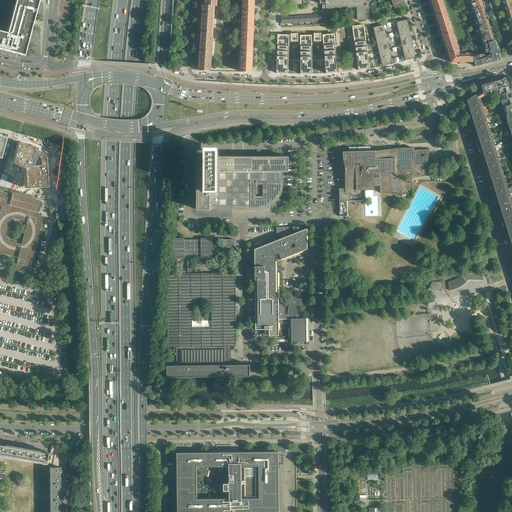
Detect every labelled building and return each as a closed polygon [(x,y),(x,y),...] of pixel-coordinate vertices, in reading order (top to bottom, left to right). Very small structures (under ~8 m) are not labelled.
[(34,20),(39,1),(38,0),(0,0),(0,49),(2,50),(3,50),(9,52),(10,52),(17,54),(24,56),(29,39),(33,23),(34,20)] [(217,5),(217,1),(217,0),(206,0),(206,5),(203,5),(203,13),(214,14),(215,6),(216,6),(217,5)] [(254,11),(254,0),(243,0),(243,11),(254,11)] [(370,0),(375,0),(319,0),(320,4),(322,4),(322,9),(326,9),(334,9),(334,10),(337,10),(337,8),(346,8),(346,9),(349,9),(349,8),(357,7),(357,20),(370,19),(369,1),(370,1),(370,0)] [(446,11),(443,2),(442,2),(441,0),(440,0),(432,3),(433,6),(434,6),(436,13),(436,14),(437,17),(446,14),(445,11),(446,11)] [(483,6),(483,4),(482,3),(481,3),(481,0),(470,4),(471,6),(472,6),(473,9),(483,6)] [(484,12),(484,10),(484,9),(483,6),(473,9),(474,13),(473,13),(474,15),(484,12)] [(253,32),(254,11),(243,11),(242,31),(253,32)] [(487,18),(486,15),(485,14),(484,12),(474,15),(475,18),(476,17),(477,21),(487,18)] [(213,33),(214,14),(203,13),(202,32),(213,33)] [(453,32),(448,16),(447,16),(446,14),(437,17),(439,25),(440,25),(441,27),(440,27),(443,36),(453,32)] [(488,24),(487,21),(488,20),(487,18),(477,21),(478,24),(477,25),(478,27),(488,24)] [(408,26),(407,20),(397,22),(396,20),(393,21),(393,22),(394,24),(394,23),(394,26),(396,25),(396,24),(397,24),(398,28),(408,26)] [(385,31),(384,27),(385,27),(386,28),(387,27),(387,25),(387,24),(386,23),(383,23),(384,25),(373,27),(375,34),(385,31)] [(491,29),(490,26),(489,26),(488,24),(478,27),(478,29),(479,29),(481,33),(491,29)] [(365,25),(353,26),(360,70),(371,69),(365,25)] [(410,32),(408,26),(398,28),(399,33),(398,33),(398,32),(396,32),(396,35),(410,32)] [(492,35),(491,33),(492,32),(491,29),(481,33),(482,36),(481,36),(481,39),(492,35)] [(253,52),(253,32),(242,31),(241,51),(253,52)] [(386,36),(385,31),(375,34),(376,40),(390,37),(390,36),(389,36),(389,34),(387,34),(387,35),(386,36)] [(212,52),(213,33),(202,32),(200,51),(212,52)] [(411,38),(410,32),(396,35),(396,36),(397,38),(399,38),(399,36),(400,36),(401,41),(411,38)] [(456,42),(453,32),(443,36),(446,44),(446,43),(446,45),(456,42)] [(335,34),(323,35),(326,74),(338,73),(335,34)] [(289,35),(277,35),(276,74),(288,74),(289,35)] [(312,35),(300,35),(301,75),(312,74),(312,35)] [(494,41),(494,38),(493,38),(492,35),(481,39),(482,41),(483,41),(484,44),(485,44),(494,41)] [(388,44),(387,39),(388,39),(388,40),(390,40),(390,37),(376,40),(378,46),(388,44)] [(413,44),(411,38),(401,41),(402,45),(401,45),(400,44),(399,45),(399,47),(413,44)] [(496,47),(494,41),(485,44),(487,50),(496,47)] [(459,51),(456,42),(446,45),(447,46),(446,46),(449,54),(459,51)] [(389,48),(388,44),(378,46),(379,52),(393,49),(392,48),(392,46),(390,47),(390,48),(389,48)] [(414,50),(413,44),(399,47),(399,48),(400,50),(402,50),(402,49),(404,53),(414,50)] [(498,52),(496,47),(487,50),(488,55),(498,52)] [(483,64),(481,56),(480,56),(479,55),(478,55),(478,53),(473,55),(473,57),(471,57),(470,54),(469,53),(468,48),(459,51),(449,54),(452,63),(474,62),(476,67),(483,64)] [(391,56),(390,51),(391,51),(391,52),(393,52),(393,50),(393,49),(379,52),(380,58),(391,56)] [(416,57),(414,50),(404,53),(405,57),(404,58),(403,56),(401,57),(402,59),(402,60),(402,62),(406,61),(405,59),(416,57)] [(211,71),(212,52),(200,51),(199,70),(211,71)] [(252,72),(253,52),(241,51),(241,72),(252,72)] [(501,60),(499,54),(500,54),(499,52),(498,52),(488,55),(488,56),(490,63),(497,61),(497,62),(501,61),(501,60)] [(395,61),(395,58),(393,59),(393,60),(392,60),(391,56),(380,58),(382,65),(392,62),(393,64),(396,63),(395,62),(396,62),(395,61)] [(490,63),(488,56),(487,56),(486,56),(485,56),(484,56),(483,56),(481,56),(483,64),(490,63)] [(510,85),(508,78),(506,79),(506,78),(502,79),(503,80),(495,82),(498,90),(499,90),(509,86),(508,85),(510,85)] [(498,90),(495,82),(488,84),(491,92),(497,91),(497,90),(498,90)] [(493,100),(491,92),(488,84),(482,86),(483,91),(484,94),(485,96),(487,102),(493,100)] [(511,92),(510,89),(509,86),(499,90),(501,95),(511,92)] [(482,108),(479,99),(485,96),(484,94),(483,91),(468,101),(472,114),(484,110),(483,107),(482,108)] [(511,97),(511,96),(511,95),(511,92),(501,95),(503,101),(511,97)] [(511,104),(511,97),(503,101),(504,107),(511,104)] [(486,122),(485,118),(484,114),(485,113),(484,110),(472,114),(477,128),(488,124),(487,121),(486,122)] [(490,135),(489,132),(488,128),(489,127),(488,124),(477,128),(481,142),(491,139),(492,138),(491,135),(490,135)] [(0,205),(0,206),(2,206),(0,212),(0,253),(5,254),(5,252),(19,255),(18,258),(29,261),(31,254),(30,254),(31,252),(34,253),(36,244),(35,244),(37,234),(38,231),(39,229),(40,229),(43,219),(41,218),(42,216),(37,215),(38,212),(41,201),(13,194),(11,199),(6,198),(7,193),(0,191),(0,159),(6,138),(0,135),(0,205)] [(493,145),(491,139),(481,142),(485,154),(495,151),(493,145)] [(17,145),(12,160),(13,162),(14,163),(23,168),(24,169),(24,171),(25,183),(26,185),(27,185),(45,188),(47,187),(48,185),(46,159),(45,155),(43,153),(39,151),(21,142),(18,142),(17,143),(17,145)] [(412,175),(412,174),(418,174),(417,174),(420,174),(420,175),(429,175),(429,174),(429,173),(429,170),(429,165),(430,165),(429,152),(429,149),(423,149),(423,150),(415,151),(414,148),(391,149),(383,151),(348,152),(348,151),(348,150),(341,151),(342,158),(342,160),(343,160),(344,163),(343,164),(344,167),(344,168),(344,178),(345,190),(345,192),(352,192),(352,202),(352,201),(354,201),(354,202),(361,201),(360,201),(361,201),(362,196),(362,193),(362,190),(365,190),(374,190),(374,186),(380,186),(380,192),(380,193),(393,194),(398,194),(402,194),(406,194),(407,194),(407,197),(413,197),(413,192),(413,190),(412,184),(412,175)] [(284,182),(283,179),(284,178),(284,177),(285,177),(284,176),(283,175),(282,175),(281,172),(289,172),(289,157),(268,157),(218,157),(219,150),(205,150),(205,167),(198,167),(198,210),(211,210),(257,210),(261,209),(264,209),(268,208),(271,206),(274,204),(277,202),(279,199),(281,196),(282,193),(283,189),(284,186),(284,182)] [(499,164),(497,158),(495,151),(485,154),(489,167),(499,164)] [(503,176),(501,171),(499,164),(489,167),(493,179),(503,176)] [(507,189),(505,183),(503,176),(493,179),(497,192),(507,189)] [(511,201),(509,196),(507,189),(497,192),(500,205),(511,201)] [(348,205),(348,201),(352,201),(352,202),(352,192),(345,192),(345,190),(339,190),(339,203),(338,203),(338,206),(339,206),(339,210),(339,214),(348,214),(348,205)] [(511,214),(511,205),(511,201),(500,205),(504,217),(511,214)] [(279,335),(279,329),(279,319),(290,319),(303,319),(303,318),(302,313),(298,311),(302,299),(290,296),(288,309),(286,308),(286,307),(279,304),(278,272),(276,273),(276,271),(280,271),(280,267),(276,267),(276,262),(307,249),(307,229),(292,235),(289,227),(277,227),(277,234),(281,234),(283,238),(255,249),(255,262),(252,262),(252,266),(255,266),(256,330),(269,329),(269,332),(272,332),(272,336),(279,335)] [(168,347),(176,347),(228,346),(237,346),(237,345),(236,283),(236,273),(192,274),(191,257),(201,257),(201,259),(213,259),(213,238),(201,238),(201,239),(184,240),(184,238),(172,238),(173,259),(184,259),(184,258),(187,258),(187,274),(167,274),(168,347)] [(235,248),(235,239),(223,240),(223,248),(235,248)] [(466,282),(470,279),(470,280),(483,280),(480,272),(423,278),(423,279),(422,281),(423,282),(424,282),(426,283),(427,284),(428,285),(429,285),(430,286),(429,288),(431,289),(433,289),(434,290),(435,290),(437,290),(438,291),(441,291),(442,291),(442,289),(449,288),(449,290),(451,290),(452,290),(455,289),(457,288),(458,288),(460,287),(461,286),(463,285),(465,284),(466,282)] [(348,282),(337,283),(339,303),(350,302),(348,282)] [(401,366),(398,338),(396,317),(379,319),(385,368),(401,366)] [(308,318),(303,318),(303,319),(290,319),(290,342),(308,342),(308,318)] [(369,331),(368,321),(338,324),(339,334),(369,331)] [(228,356),(228,349),(228,346),(176,347),(176,365),(167,366),(167,377),(250,376),(250,365),(228,365),(228,356)] [(367,352),(354,353),(355,368),(368,367),(367,352)] [(350,372),(349,354),(332,355),(332,372),(350,372)] [(52,459),(53,454),(55,454),(55,452),(51,451),(51,454),(44,452),(44,451),(41,451),(41,452),(27,449),(27,448),(25,448),(25,449),(11,446),(11,445),(9,445),(9,446),(1,445),(0,453),(0,454),(42,462),(49,464),(50,459),(52,459)] [(57,445),(52,445),(51,451),(55,452),(55,454),(53,454),(52,459),(50,459),(49,464),(57,465),(58,460),(59,460),(59,445),(57,445)] [(279,493),(279,451),(178,452),(178,511),(271,511),(271,507),(276,507),(276,493),(279,493)] [(62,476),(62,474),(61,474),(61,467),(51,467),(51,483),(61,483),(61,476),(62,476)] [(63,493),(63,490),(61,490),(61,483),(51,483),(51,500),(62,500),(61,493),(63,493)] [(375,500),(375,495),(371,495),(371,489),(367,488),(367,499),(375,500)] [(63,509),(63,507),(62,507),(62,500),(51,500),(51,511),(61,511),(62,509),(63,509)]
